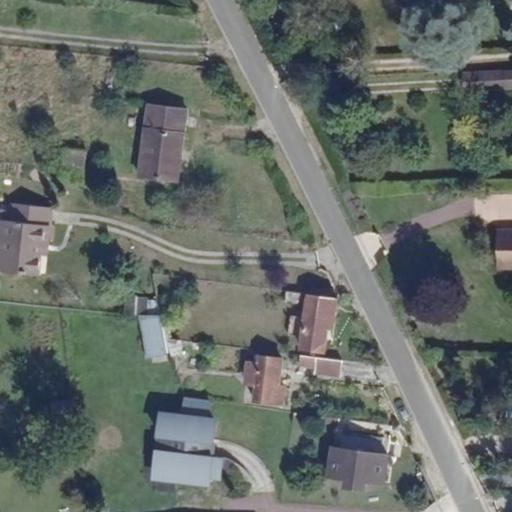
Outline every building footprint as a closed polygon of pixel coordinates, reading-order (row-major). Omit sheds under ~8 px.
[(454,84),(501,82),(500,63),(453,65),(454,84)] [(146,95),(138,166),(177,171),(186,100),(146,95)] [(57,165),(77,168),(82,141),(61,138),(57,165)] [(0,256),(29,262),(33,243),(34,232),(40,233),(48,195),(7,187),(4,205),(0,204),(0,256)] [(511,224),(495,225),(496,263),(511,263),(511,224)] [(54,297),(55,281),(29,280),(28,294),(54,297)] [(284,291),(300,293),(302,282),(285,280),(284,291)] [(327,310),(335,311),(338,287),(307,283),(300,337),(324,340),(326,319),(327,310)] [(334,320),(335,311),(327,310),(326,319),(334,320)] [(146,361),(168,357),(160,314),(138,318),(146,361)] [(170,345),(180,342),(178,330),(165,328),(170,345)] [(314,357),(313,362),(340,365),(342,350),(300,345),(299,354),(314,357)] [(285,376),(278,375),(281,349),(258,346),(257,352),(245,351),(242,372),(247,373),(246,382),(253,382),(252,390),(283,393),(285,376)] [(187,405),(207,407),(209,391),(185,388),(187,405)] [(155,414),(151,482),(220,486),(222,458),(213,458),(216,418),(155,414)] [(346,475),(364,478),(365,469),(383,472),(390,428),(335,420),(328,464),(347,466),(346,475)]
